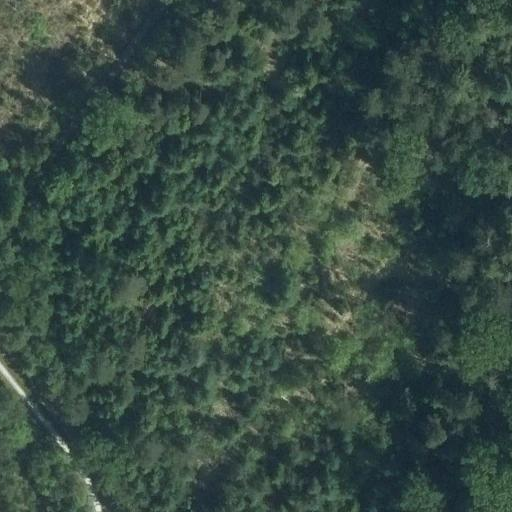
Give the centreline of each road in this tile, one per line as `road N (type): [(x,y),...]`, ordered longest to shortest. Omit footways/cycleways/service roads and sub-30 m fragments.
road 1 (track): [(0,224),(167,0)]
road 2 (track): [(0,346),(85,454),(111,511)]
